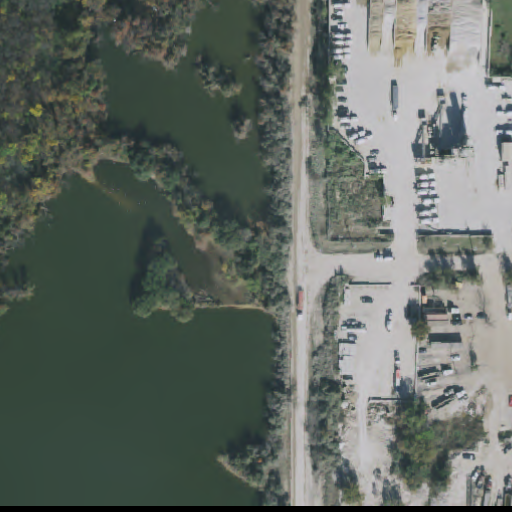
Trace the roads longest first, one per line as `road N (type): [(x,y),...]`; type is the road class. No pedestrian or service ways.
road 1 (tertiary): [(303,511),(308,0)]
road 2 (residential): [(306,270),(511,271)]
